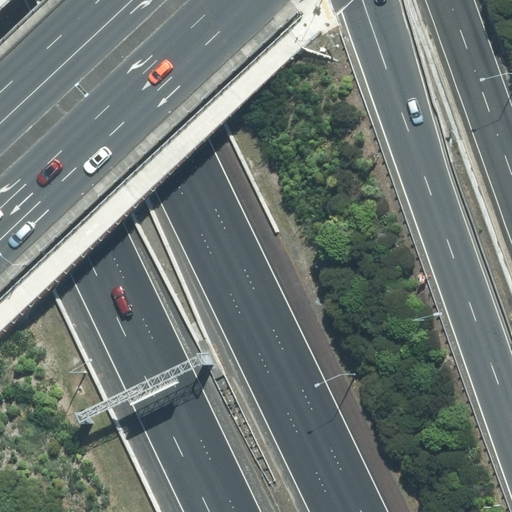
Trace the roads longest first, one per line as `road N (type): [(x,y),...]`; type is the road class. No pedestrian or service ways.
road 1 (motorway): [(90,0),(336,511)]
road 2 (motorway): [(239,511),(0,18)]
road 3 (motorway): [(365,0),(511,420)]
road 4 (secondary): [(249,0),(0,237)]
road 5 (secondary): [(0,95),(102,0)]
